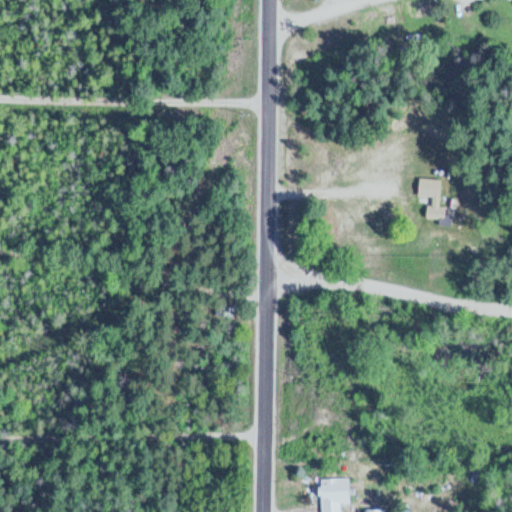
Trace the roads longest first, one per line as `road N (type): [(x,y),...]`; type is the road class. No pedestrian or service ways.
road 1 (residential): [(262,511),(269,0)]
road 2 (residential): [(268,100),(0,95)]
road 3 (residential): [(0,441),(262,443)]
